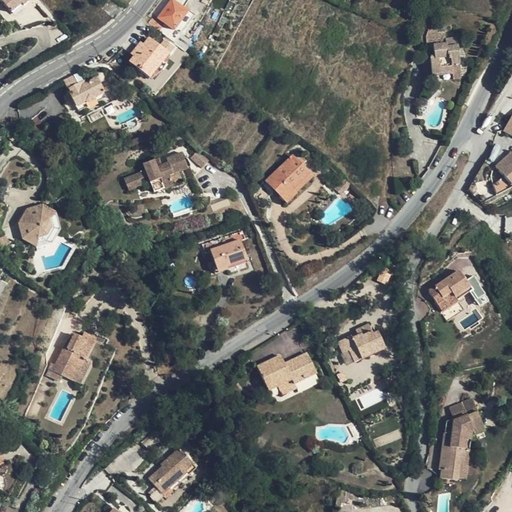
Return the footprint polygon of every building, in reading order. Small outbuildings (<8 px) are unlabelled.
[(23,7),(29,2),(27,0),(0,0),(12,13),(21,5),(23,7)] [(113,19),(123,10),(110,0),(103,10),(113,19)] [(173,43),(179,35),(174,30),(186,13),(171,1),(159,19),(168,26),(162,34),(173,43)] [(224,10),(208,2),(184,52),(200,59),(224,10)] [(426,43),(445,42),(445,39),(445,32),(437,33),(436,30),(433,30),(426,33),(426,43)] [(430,57),(431,77),(451,75),(451,67),(459,66),(458,46),(457,46),(456,38),(445,39),(445,42),(446,46),(433,47),(434,56),(430,57)] [(137,54),(133,58),(130,63),(149,79),(167,56),(148,41),(144,46),(140,44),(134,52),(137,54)] [(424,77),(431,77),(430,57),(423,57),(424,77)] [(460,80),(459,66),(451,67),(451,75),(452,81),(460,80)] [(85,85),(84,82),(68,90),(76,107),(85,102),(86,105),(95,100),(94,98),(102,93),(96,80),(85,85)] [(114,81),(102,87),(106,93),(117,88),(114,81)] [(122,98),(117,88),(106,93),(111,104),(122,98)] [(139,97),(134,92),(122,98),(125,103),(130,100),(133,103),(140,99),(139,97)] [(85,102),(76,107),(77,110),(104,98),(102,93),(94,98),(95,100),(86,105),(85,102)] [(511,135),(511,109),(509,108),(497,127),(511,135)] [(511,175),(511,155),(511,157),(505,150),(490,164),(497,173),(489,180),(490,193),(507,184),(505,181),(511,175)] [(210,160),(197,152),(191,160),(204,168),(210,160)] [(169,177),(178,172),(188,169),(182,153),(167,158),(169,163),(158,168),(155,161),(143,165),(146,171),(126,179),(130,191),(143,187),(141,181),(149,177),(155,193),(173,186),(171,182),(169,177)] [(291,191),(307,175),(291,158),(266,182),(286,203),(295,195),(291,191)] [(181,179),(178,172),(169,177),(171,182),(181,179)] [(312,179),(307,175),(291,191),(295,195),(312,179)] [(42,206),(35,209),(37,215),(42,218),(48,233),(44,241),(52,245),(61,232),(57,215),(42,206)] [(37,249),(52,245),(44,241),(48,233),(42,218),(37,215),(35,209),(27,210),(18,225),(22,241),(37,249)] [(7,238),(0,240),(0,249),(1,252),(10,249),(7,238)] [(209,252),(217,274),(228,270),(228,267),(247,260),(240,241),(209,252)] [(465,264),(458,269),(465,280),(473,275),(465,264)] [(427,290),(434,301),(448,291),(453,296),(468,285),(465,280),(458,269),(427,290)] [(471,288),(468,285),(453,296),(455,299),(471,288)] [(438,306),(453,296),(448,291),(434,301),(438,306)] [(352,340),(350,336),(338,342),(343,353),(349,351),(355,362),(385,349),(378,333),(373,335),(369,325),(356,330),(359,336),(352,340)] [(69,345),(65,343),(55,366),(51,364),(46,374),(60,381),(62,376),(73,381),(84,359),(95,339),(83,334),(81,339),(73,336),(69,345)] [(61,342),(51,364),(55,366),(65,343),(61,342)] [(292,381),(295,385),(317,374),(307,355),(285,366),(281,357),(257,368),(268,391),(278,387),(292,381)] [(79,384),(90,362),(84,359),(73,381),(79,384)] [(278,387),(282,396),(297,389),(295,385),(292,381),(278,387)] [(459,461),(467,461),(469,441),(474,435),(483,431),(472,400),(462,404),(467,416),(454,421),(453,419),(445,421),(438,470),(441,470),(440,479),(456,480),(457,479),(459,461)] [(449,408),(453,419),(454,421),(467,416),(462,404),(449,408)] [(191,445),(186,439),(181,444),(186,450),(191,445)] [(0,468),(9,464),(1,446),(0,446),(0,468)] [(185,471),(193,464),(180,449),(161,465),(163,468),(149,480),(162,494),(187,473),(185,471)] [(465,480),(467,461),(459,461),(457,479),(465,480)] [(342,501),(345,502),(348,489),(339,487),(337,498),(336,506),(341,507),(342,501)] [(360,492),(348,489),(345,502),(358,505),(360,492)] [(324,506),(335,507),(336,506),(337,498),(325,496),(324,506)]
